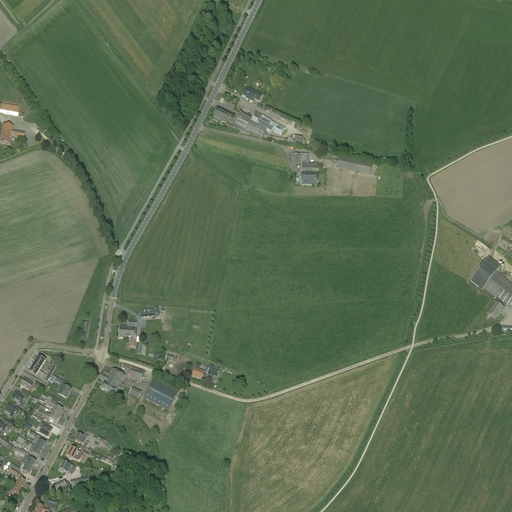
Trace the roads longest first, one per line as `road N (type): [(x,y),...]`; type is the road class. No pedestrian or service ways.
road 1 (track): [(102,355),(249,400),(502,324),(511,311)]
road 2 (tertiary): [(102,355),(126,258),(260,0)]
road 3 (tertiary): [(23,511),(102,355)]
road 4 (residential): [(0,398),(36,345),(102,355)]
